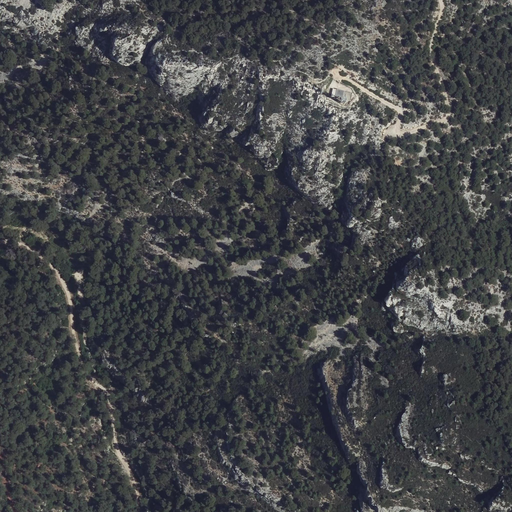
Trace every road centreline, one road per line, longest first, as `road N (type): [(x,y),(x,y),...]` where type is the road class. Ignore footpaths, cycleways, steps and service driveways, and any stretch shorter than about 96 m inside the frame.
road 1 (track): [(138,511),(116,452),(108,392),(82,362),(65,284),(42,257),(0,242)]
road 2 (unclassified): [(334,72),(400,112),(397,133),(444,119),(447,97),(432,58),(441,0)]
